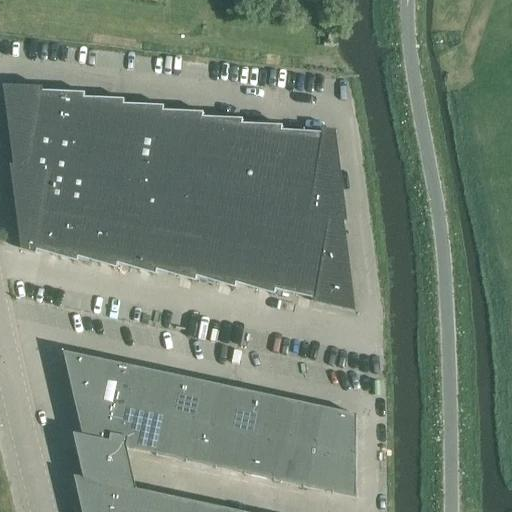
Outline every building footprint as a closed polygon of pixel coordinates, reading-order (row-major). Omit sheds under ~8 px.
[(8,92),(13,131),(77,142),(84,100),(85,95),(43,93),(43,94),(8,92)] [(72,178),(92,181),(111,184),(124,107),(125,102),(84,100),(77,142),(72,178)] [(111,184),(131,187),(151,191),(163,113),(164,108),(124,107),(111,184)] [(151,191),(170,194),(190,197),(203,120),(204,115),(163,113),(151,191)] [(190,197),(210,201),(229,204),(242,126),(243,121),(203,120),(190,197)] [(229,204),(249,208),(269,211),(282,133),(283,128),(242,126),(229,204)] [(13,131),(18,169),(72,178),(77,142),(13,131)] [(269,211),(289,214),(309,218),(323,136),(323,135),(282,133),(269,211)] [(309,218),(329,221),(340,223),(344,224),(332,136),(323,136),(309,218)] [(14,168),(18,199),(87,211),(92,181),(72,178),(18,169),(14,168)] [(117,271),(118,266),(131,187),(111,184),(92,181),(87,211),(78,260),(117,271)] [(157,277),(157,273),(170,194),(151,191),(131,187),(118,266),(157,277)] [(196,284),(197,279),(210,201),(190,197),(170,194),(157,273),(196,284)] [(78,264),(78,260),(87,211),(18,199),(25,249),(37,252),(37,253),(78,264)] [(236,290),(236,286),(249,208),(229,204),(210,201),(197,279),(236,290)] [(275,297),(276,292),(289,214),(269,211),(249,208),(236,286),(275,297)] [(316,301),(329,221),(309,218),(289,214),(276,292),(316,301)] [(329,221),(316,301),(351,309),(340,223),(329,221)] [(79,398),(131,409),(139,370),(124,367),(68,355),(69,358),(79,398)] [(139,370),(131,409),(151,414),(160,374),(139,370)] [(151,414),(162,416),(172,418),(180,379),(160,374),(151,414)] [(180,379),(172,418),(192,422),(200,383),(180,379)] [(200,383),(192,422),(212,427),(220,387),(200,383)] [(220,387),(212,427),(222,429),(232,431),(241,392),(220,387)] [(241,392),(232,431),(253,436),(261,396),(241,392)] [(261,396),(253,436),(273,440),(281,400),(261,396)] [(88,441),(123,449),(131,409),(79,398),(88,439),(87,439),(88,441)] [(281,400),(273,440),(283,442),(293,444),(301,405),(281,400)] [(301,405),(293,444),(313,449),(321,409),(301,405)] [(126,450),(127,450),(153,456),(162,416),(151,414),(131,409),(123,449),(127,450),(126,450)] [(321,409),(313,449),(357,458),(357,417),(321,409)] [(162,416),(153,456),(184,462),(192,422),(172,418),(162,416)] [(192,422),(184,462),(214,469),(222,429),(212,427),(192,422)] [(222,429),(214,469),(244,475),(253,436),(232,431),(222,429)] [(253,436),(244,475),(275,482),(283,442),(273,440),(253,436)] [(135,491),(136,491),(133,478),(129,461),(127,450),(126,450),(127,450),(123,449),(88,441),(83,440),(83,439),(76,437),(86,481),(133,491),(135,491)] [(283,442),(275,482),(304,488),(309,468),(313,449),(293,444),(283,442)] [(313,449),(309,468),(357,479),(357,458),(313,449)] [(309,468),(304,488),(357,499),(357,479),(309,468)] [(129,511),(133,491),(86,481),(79,479),(79,482),(80,482),(84,501),(129,511)] [(160,511),(164,497),(136,491),(135,491),(133,491),(129,511),(128,511),(160,511)] [(192,511),(194,504),(164,497),(160,511),(192,511)] [(84,501),(86,511),(128,511),(129,511),(84,501)]
